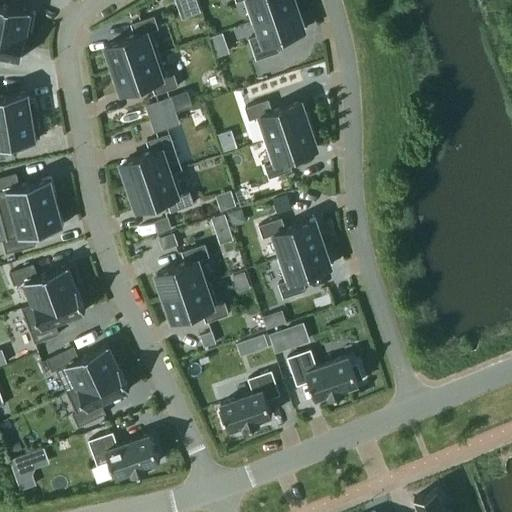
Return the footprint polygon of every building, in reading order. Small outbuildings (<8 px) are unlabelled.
[(0,0),(0,28),(27,33),(27,30),(30,30),(33,13),(31,12),(31,9),(0,3),(0,0)] [(237,0),(245,0),(251,19),(252,21),(257,20),(256,19),(297,5),(295,0),(236,0),(237,0)] [(249,37),(253,46),(257,58),(259,57),(280,50),(276,38),(305,28),(297,5),(256,19),(257,20),(261,33),(249,37)] [(131,22),(135,34),(107,44),(111,55),(108,56),(112,68),(159,52),(151,29),(156,28),(159,27),(155,14),(152,15),(131,22)] [(0,53),(22,58),(27,33),(0,28),(0,53)] [(159,52),(112,68),(116,80),(119,79),(123,91),(152,81),(156,93),(176,85),(179,85),(174,72),(167,74),(159,52)] [(0,119),(33,114),(29,90),(0,94),(0,119)] [(175,111),(171,96),(148,104),(156,129),(167,125),(164,115),(175,111)] [(257,116),(264,138),(312,123),(308,111),(305,112),(301,100),(272,110),(268,98),(248,105),(245,106),(249,119),(252,118),(257,116)] [(0,119),(0,157),(7,157),(5,144),(37,139),(33,114),(0,119)] [(316,134),(312,123),(264,138),(272,161),(267,163),(265,164),(269,176),(272,175),(293,168),(289,157),(317,147),(313,135),(316,134)] [(151,152),(122,161),(130,185),(175,170),(175,171),(182,169),(170,132),(147,139),(151,152)] [(175,170),(130,185),(138,208),(167,198),(171,210),(194,202),(190,189),(183,192),(175,171),(175,170)] [(0,209),(1,214),(58,200),(52,176),(20,184),(16,172),(0,175),(0,209)] [(292,206),(288,194),(274,199),(278,211),(292,206)] [(58,200),(1,214),(7,237),(3,238),(6,252),(36,244),(32,232),(64,223),(58,200)] [(168,215),(155,220),(159,231),(172,226),(168,215)] [(278,256),(323,241),(315,218),(286,228),(282,216),(259,224),(263,236),(266,235),(274,233),(275,232),(282,254),(278,256)] [(163,248),(178,243),(174,231),(160,236),(163,248)] [(331,265),(323,241),(278,256),(286,279),(281,281),(279,282),(284,296),(307,288),(302,275),(331,265)] [(205,280),(198,259),(199,258),(207,255),(210,255),(205,242),(182,250),(186,262),(157,272),(161,283),(159,284),(163,296),(210,280),(210,279),(205,280)] [(22,306),(77,286),(76,283),(78,282),(72,265),(70,266),(69,263),(38,274),(34,262),(10,271),(14,284),(25,280),(33,301),(22,305),(22,306)] [(223,301),(218,303),(210,280),(163,296),(167,307),(169,307),(173,318),(202,309),(206,321),(229,313),(225,300),(223,301)] [(77,286),(22,306),(35,342),(59,333),(55,321),(86,309),(77,286)] [(269,323),(288,318),(285,307),(266,312),(269,323)] [(287,326),(270,332),(276,351),(294,345),(287,326)] [(213,330),(201,334),(205,346),(217,341),(213,330)] [(266,333),(251,337),(255,350),(269,346),(266,333)] [(67,389),(120,364),(118,361),(120,360),(113,344),(111,345),(109,342),(80,356),(74,344),(47,357),(52,370),(57,368),(67,389)] [(350,354),(317,365),(311,347),(288,355),(297,384),(310,379),(316,396),(328,392),(330,396),(345,391),(343,387),(359,381),(358,379),(363,378),(357,363),(353,364),(350,354)] [(120,364),(67,389),(77,411),(73,413),(79,425),(106,412),(101,401),(101,400),(130,387),(120,364)] [(253,390),(221,401),(223,407),(219,408),(224,423),(228,422),(230,427),(244,423),(245,427),(260,421),(259,417),(273,413),(267,397),(281,393),(272,368),(249,376),(253,390)] [(0,420),(0,428),(7,445),(20,440),(11,416),(0,420)] [(113,430),(89,438),(98,464),(111,459),(116,474),(132,469),(133,473),(149,468),(147,464),(161,459),(151,431),(118,443),(113,430)] [(24,453),(10,458),(21,488),(35,483),(24,453)] [(442,484),(415,495),(421,511),(448,511),(444,501),(448,499),(442,484)]
